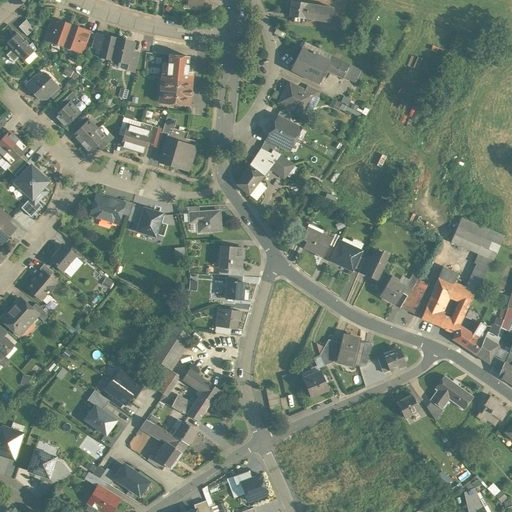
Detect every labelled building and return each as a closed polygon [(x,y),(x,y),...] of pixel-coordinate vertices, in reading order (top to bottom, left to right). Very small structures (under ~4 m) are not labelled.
[(332,8),(291,2),(289,17),(294,18),(302,19),(329,23),(332,8)] [(57,21),(52,19),(47,33),(53,35),(50,42),(63,47),(71,26),(58,21),(57,21)] [(26,20),(18,27),(26,36),(32,31),(26,20)] [(84,30),(71,26),(63,47),(82,54),(89,33),(84,31),(84,30)] [(28,46),(16,34),(6,43),(19,57),(24,61),(33,52),(28,46)] [(95,35),(91,47),(101,49),(104,37),(95,35)] [(116,39),(104,36),(101,49),(99,58),(111,61),(111,60),(116,39)] [(133,44),(116,39),(111,60),(128,64),(129,64),(131,52),(133,44)] [(430,40),(424,56),(429,58),(436,42),(430,40)] [(304,43),(301,48),(312,53),(312,52),(314,53),(313,54),(329,61),(324,72),(341,80),(349,65),(304,43)] [(312,53),(301,48),(292,68),(297,70),(295,73),(318,84),(324,72),(329,61),(313,54),(314,53),(312,52),(312,53)] [(19,57),(12,49),(6,56),(9,59),(8,59),(9,61),(10,60),(13,63),(19,57)] [(139,54),(131,52),(129,64),(128,64),(126,71),(134,73),(139,54)] [(168,55),(145,53),(143,77),(161,79),(162,75),(166,75),(168,55)] [(189,57),(168,55),(166,75),(162,75),(161,79),(181,81),(191,82),(192,75),(187,75),(189,57)] [(349,65),(341,80),(355,87),(362,71),(349,65)] [(55,85),(45,74),(39,80),(29,89),(28,90),(39,100),(43,96),(47,100),(57,90),(53,86),(55,85)] [(35,76),(25,85),(29,89),(39,80),(35,76)] [(181,81),(161,79),(159,103),(189,106),(190,97),(191,97),(192,96),(192,92),(191,91),(190,91),(191,82),(181,81)] [(304,91),(289,84),(279,103),(301,115),(311,95),(304,91)] [(307,86),(304,91),(311,95),(315,97),(319,92),(307,86)] [(72,92),(59,104),(63,109),(70,103),(77,97),(72,92)] [(81,102),(79,102),(74,107),(79,113),(84,108),(85,105),(81,102)] [(70,103),(63,109),(54,117),(64,127),(79,113),(74,107),(70,103)] [(290,118),(279,112),(276,117),(287,123),(290,118)] [(85,116),(76,125),(80,129),(89,121),(85,116)] [(176,120),(166,117),(161,133),(167,134),(169,135),(170,129),(173,130),(173,129),(176,120)] [(287,123),(276,117),(276,118),(278,119),(273,129),(295,140),(300,129),(287,123)] [(130,120),(123,118),(118,135),(124,137),(128,126),(130,120)] [(80,129),(73,136),(81,145),(97,129),(89,121),(80,129)] [(128,126),(124,137),(121,147),(132,151),(139,129),(128,126)] [(158,128),(152,126),(150,132),(147,144),(153,145),(158,128)] [(97,129),(81,145),(89,154),(97,147),(106,138),(97,129)] [(150,132),(139,129),(132,151),(144,154),(147,144),(150,132)] [(188,133),(173,129),(173,130),(170,129),(169,135),(167,134),(166,139),(195,148),(196,142),(186,139),(188,133)] [(295,140),(273,129),(268,139),(266,138),(265,139),(276,145),(289,151),(295,140)] [(9,132),(2,139),(2,140),(0,142),(0,154),(3,157),(18,140),(9,132)] [(154,145),(159,147),(163,135),(158,133),(154,145)] [(106,138),(97,147),(101,151),(110,143),(106,138)] [(195,148),(166,139),(159,163),(188,171),(195,148)] [(276,145),(265,139),(263,144),(274,150),(276,145)] [(18,140),(3,157),(11,164),(11,165),(19,156),(20,157),(27,149),(18,140)] [(274,150),(263,144),(260,149),(271,155),(273,151),(274,150)] [(271,155),(260,149),(253,160),(267,171),(269,168),(279,155),(273,151),(271,155)] [(279,155),(269,168),(283,178),(293,166),(279,155)] [(11,165),(11,164),(6,169),(14,176),(26,162),(20,157),(19,156),(11,165)] [(267,171),(253,160),(249,166),(263,176),(267,171)] [(26,162),(14,176),(18,180),(31,167),(26,162)] [(263,176),(249,166),(236,184),(236,185),(248,195),(257,184),(263,176)] [(31,167),(18,180),(15,184),(31,198),(32,199),(42,188),(48,182),(31,167)] [(265,190),(257,184),(248,195),(256,201),(265,190)] [(47,192),(42,188),(32,199),(31,198),(29,200),(34,205),(37,202),(47,192)] [(115,202),(104,199),(104,198),(96,196),(90,216),(110,222),(111,219),(118,221),(120,215),(123,204),(122,204),(115,201),(115,202)] [(31,218),(41,206),(37,202),(34,205),(29,200),(21,209),(31,218)] [(132,204),(123,201),(122,204),(123,204),(120,215),(128,217),(132,204)] [(139,225),(144,209),(132,206),(127,221),(133,223),(131,229),(137,231),(139,225)] [(198,207),(178,208),(179,215),(188,215),(188,213),(198,213),(198,207)] [(11,217),(0,208),(0,217),(6,223),(6,222),(11,217)] [(155,237),(162,215),(144,209),(139,225),(137,231),(155,237)] [(198,213),(188,213),(188,215),(189,223),(197,223),(197,233),(220,231),(219,211),(198,213)] [(0,217),(0,243),(1,244),(8,236),(6,234),(11,227),(6,222),(6,223),(0,217)] [(504,236),(461,217),(451,243),(478,254),(492,260),(504,236)] [(309,227),(301,224),(295,239),(303,242),(308,230),(309,227)] [(308,230),(303,242),(306,243),(303,251),(322,259),(330,240),(308,230)] [(360,252),(340,242),(331,261),(338,264),(339,261),(353,268),(360,252)] [(88,256),(74,244),(68,251),(76,258),(81,263),(82,263),(88,256)] [(62,246),(49,261),(63,273),(64,272),(76,258),(68,251),(62,246)] [(176,257),(186,257),(186,247),(175,247),(176,257)] [(243,249),(220,247),(219,268),(228,269),(240,270),(240,268),(241,260),(242,260),(243,249)] [(371,259),(364,275),(377,281),(388,257),(375,251),(371,259)] [(492,260),(478,254),(474,263),(476,264),(464,289),(466,290),(474,293),(474,294),(475,295),(492,260)] [(371,259),(365,256),(358,272),(364,275),(371,259)] [(76,258),(64,272),(69,277),(81,263),(76,258)] [(53,273),(43,265),(39,270),(42,273),(48,278),(53,273)] [(240,270),(228,269),(227,276),(242,277),(243,277),(244,268),(240,268),(240,270)] [(457,275),(442,268),(438,277),(453,283),(457,275)] [(42,273),(28,289),(40,300),(46,293),(48,295),(54,289),(51,287),(54,283),(48,278),(42,273)] [(413,274),(405,288),(401,294),(407,297),(417,280),(419,277),(413,274)] [(108,276),(104,284),(112,288),(116,280),(108,276)] [(400,282),(390,277),(379,296),(395,305),(401,294),(405,288),(399,284),(400,282)] [(464,289),(453,284),(453,283),(438,277),(433,290),(433,291),(446,297),(460,303),(466,290),(464,289)] [(426,285),(417,280),(407,297),(403,303),(400,308),(413,314),(426,285)] [(227,281),(225,299),(240,300),(240,292),(242,292),(243,283),(241,283),(234,282),(227,281)] [(445,329),(445,331),(454,335),(459,326),(474,294),(474,293),(466,290),(460,303),(450,320),(445,329)] [(446,297),(433,291),(429,301),(442,306),(446,297)] [(19,299),(1,319),(19,336),(37,316),(37,315),(31,309),(19,299)] [(442,306),(429,301),(421,319),(445,329),(450,320),(443,317),(444,314),(439,313),(442,306)] [(49,316),(35,304),(31,309),(37,315),(37,316),(43,322),(49,316)] [(511,308),(509,307),(504,320),(501,328),(511,333),(511,308)] [(240,312),(221,309),(219,327),(230,329),(235,330),(237,321),(239,321),(240,312)] [(477,313),(469,309),(465,317),(473,321),(477,313)] [(504,320),(497,318),(495,325),(501,328),(504,320)] [(479,323),(472,334),(464,348),(476,355),(481,343),(476,340),(485,326),(479,323)] [(171,324),(150,357),(167,369),(168,369),(170,370),(191,337),(171,324)] [(495,325),(493,324),(489,333),(497,337),(501,328),(495,325)] [(230,329),(219,327),(215,326),(215,333),(229,335),(230,329)] [(472,334),(459,326),(454,335),(452,339),(464,348),(472,334)] [(489,333),(487,332),(484,338),(496,345),(499,337),(489,333)] [(2,337),(0,334),(0,353),(3,356),(12,346),(2,337)] [(360,339),(342,335),(336,362),(353,366),(354,365),(359,342),(360,339)] [(496,345),(484,338),(481,343),(476,355),(489,364),(498,346),(496,345)] [(328,340),(319,355),(319,356),(324,367),(333,362),(338,342),(328,340)] [(365,343),(359,342),(354,365),(359,367),(359,366),(365,343)] [(371,345),(365,343),(359,366),(359,367),(359,368),(365,366),(366,367),(371,345)] [(399,350),(383,356),(389,370),(389,371),(405,365),(404,362),(405,361),(406,360),(406,359),(406,357),(405,356),(404,355),(403,355),(402,355),(399,350)] [(319,356),(313,358),(318,369),(324,367),(319,356)] [(389,370),(383,356),(377,358),(379,365),(381,370),(382,373),(389,370)] [(511,367),(505,363),(500,376),(511,383),(511,367)] [(127,369),(123,374),(137,384),(141,379),(127,369)] [(167,369),(154,388),(162,395),(163,394),(176,374),(170,370),(168,369),(167,369)] [(208,383),(189,369),(182,380),(202,393),(208,383)] [(319,372),(302,378),(310,397),(327,390),(319,371),(319,372)] [(123,374),(120,372),(113,381),(132,395),(134,397),(141,387),(137,384),(123,374)] [(452,382),(444,376),(435,389),(437,390),(429,400),(431,401),(439,407),(440,407),(448,395),(464,407),(471,398),(451,383),(452,382)] [(113,381),(112,380),(105,390),(109,393),(123,403),(124,404),(132,395),(113,381)] [(219,390),(208,383),(202,393),(200,395),(211,402),(219,390)] [(277,387),(265,389),(270,413),(287,409),(285,397),(279,399),(277,387)] [(95,406),(102,411),(109,401),(105,399),(94,391),(87,401),(95,406)] [(119,409),(123,403),(109,393),(105,399),(109,401),(119,409)] [(174,401),(163,394),(162,395),(159,401),(170,408),(174,401)] [(191,410),(187,415),(197,422),(211,402),(200,395),(191,410)] [(411,395),(396,403),(404,418),(419,410),(411,395)] [(500,403),(490,396),(483,406),(485,407),(481,414),(479,413),(477,415),(494,426),(499,419),(502,421),(505,415),(503,414),(506,409),(499,404),(500,403)] [(191,410),(174,401),(170,408),(181,413),(187,415),(191,410)] [(439,407),(431,401),(426,408),(435,421),(443,409),(440,407),(439,407)] [(102,411),(95,406),(85,420),(105,435),(115,421),(102,411)] [(150,414),(149,415),(146,421),(154,426),(158,419),(150,414)] [(144,420),(138,429),(163,444),(165,442),(170,435),(168,433),(154,426),(146,421),(144,420)] [(196,431),(182,422),(174,437),(187,445),(196,431)] [(0,456),(15,461),(24,432),(1,425),(0,428),(0,456)] [(279,450),(302,502),(349,480),(342,464),(351,460),(346,449),(322,460),(318,454),(303,461),(299,452),(322,442),(315,426),(292,436),(295,443),(279,450)] [(174,437),(170,435),(165,442),(166,443),(167,443),(181,453),(187,445),(174,437)] [(181,453),(167,443),(166,443),(157,457),(155,460),(165,467),(170,470),(181,453)] [(55,458),(35,452),(28,471),(49,477),(49,476),(54,461),(55,458)] [(163,470),(165,467),(155,460),(157,457),(152,453),(148,460),(163,470)] [(64,464),(54,461),(49,476),(60,480),(70,473),(64,464)] [(148,482),(124,465),(117,476),(115,479),(139,495),(148,482)] [(115,479),(117,476),(107,469),(100,479),(110,486),(115,479)] [(249,471),(232,477),(235,486),(241,484),(240,483),(251,478),(249,471)] [(106,483),(88,472),(84,479),(97,488),(97,487),(102,490),(106,483)] [(251,478),(240,483),(241,484),(245,494),(244,497),(245,500),(247,501),(247,502),(248,501),(248,502),(250,503),(254,501),(255,499),(266,495),(261,480),(262,478),(261,475),(258,474),(256,475),(255,477),(251,478)] [(488,488),(496,495),(502,490),(494,482),(488,488)] [(102,490),(97,487),(97,488),(87,504),(99,511),(100,510),(102,511),(111,511),(118,501),(102,490)] [(481,511),(470,490),(463,493),(467,511),(481,511)] [(196,510),(196,511),(209,511),(209,510),(206,501),(194,505),(196,510)]
